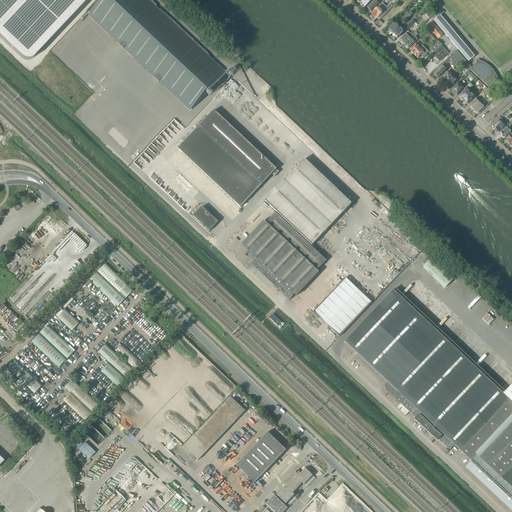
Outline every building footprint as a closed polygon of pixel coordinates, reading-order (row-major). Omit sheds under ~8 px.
[(0,0),(0,38),(19,56),(21,57),(22,58),(22,59),(23,59),(24,60),(25,60),(26,60),(27,60),(28,60),(29,60),(30,60),(31,59),(32,59),(33,58),(34,57),(38,53),(67,22),(79,9),(87,1),(87,0),(0,0)] [(102,0),(90,14),(94,18),(98,22),(120,43),(121,43),(125,47),(124,47),(147,68),(155,76),(156,76),(160,79),(159,80),(190,109),(224,74),(219,69),(184,36),(145,0),(102,0)] [(367,8),(369,10),(368,11),(369,12),(371,12),(377,6),(373,2),(367,8)] [(371,13),(372,14),(372,15),(373,16),(374,16),(376,18),(377,17),(377,18),(384,11),(379,6),(378,7),(371,13)] [(424,14),(426,16),(429,19),(432,16),(434,15),(429,9),(427,11),(424,14)] [(468,62),(474,57),(440,15),(433,21),(468,62)] [(406,27),(408,30),(415,23),(413,20),(408,24),(409,24),(406,27)] [(427,26),(438,39),(443,35),(432,22),(427,26)] [(392,33),(393,34),(399,28),(395,23),(392,26),(388,29),(390,31),(390,32),(390,33),(391,34),(392,34),(392,33)] [(399,28),(393,34),(393,35),(394,36),(395,36),(398,38),(404,32),(399,28)] [(412,33),(410,35),(408,32),(406,33),(400,40),(399,40),(399,41),(401,43),(402,43),(404,44),(410,38),(414,34),(412,33)] [(410,38),(404,44),(406,46),(405,47),(407,48),(408,48),(414,42),(410,38)] [(431,49),(434,52),(441,45),(438,42),(431,49)] [(410,50),(414,54),(420,48),(416,44),(410,50)] [(441,46),(433,53),(432,54),(434,56),(434,58),(435,59),(437,59),(439,62),(448,53),(441,46)] [(420,48),(414,54),(418,58),(421,56),(423,58),(428,53),(426,51),(425,51),(424,52),(420,48)] [(452,55),(457,60),(463,65),(463,66),(468,70),(469,71),(470,70),(472,68),(467,62),(459,54),(456,51),(452,55)] [(451,61),(454,63),(457,60),(452,55),(452,54),(449,57),(452,60),(451,61)] [(472,67),(472,68),(470,70),(489,88),(497,80),(494,77),(496,76),(495,74),(494,73),(493,72),(492,71),(491,69),(490,68),(489,67),(487,66),(486,65),(485,64),(484,63),(482,63),(480,64),(478,61),(477,62),(472,67)] [(443,63),(433,74),(438,78),(448,68),(443,63)] [(468,70),(464,74),(464,75),(466,77),(468,75),(472,80),(475,77),(469,71),(468,70)] [(443,83),(445,84),(452,77),(449,74),(451,73),(449,71),(444,75),(445,75),(441,79),(444,82),(443,83)] [(452,77),(445,84),(447,87),(448,86),(450,87),(453,84),(458,79),(456,77),(454,79),(452,77)] [(451,89),(452,89),(457,95),(463,88),(459,84),(459,83),(459,82),(459,83),(458,82),(451,89)] [(477,86),(482,91),(486,87),(480,82),(477,86)] [(463,100),(470,93),(467,90),(469,88),(470,89),(473,86),(470,83),(464,89),(465,90),(459,96),(461,98),(460,99),(462,100),(463,100)] [(482,91),(487,95),(490,92),(486,87),(482,91)] [(490,92),(487,95),(493,101),(496,97),(490,92)] [(470,93),(463,100),(463,101),(463,102),(464,103),(465,103),(467,104),(474,97),(470,93)] [(473,109),(473,110),(480,103),(477,101),(478,99),(477,98),(469,106),(471,107),(470,108),(472,110),(473,109)] [(480,103),(473,110),(473,111),(474,112),(475,112),(477,114),(485,106),(483,104),(482,106),(480,103)] [(492,128),(494,130),(504,121),(502,120),(503,119),(501,118),(492,126),(493,127),(492,128)] [(504,121),(494,130),(496,132),(497,131),(498,132),(507,124),(506,122),(505,123),(504,121)] [(500,134),(502,136),(501,136),(503,139),(504,138),(504,139),(511,133),(508,130),(509,129),(507,126),(502,130),(503,131),(500,134)] [(265,201),(298,232),(312,246),(325,232),(351,204),(304,159),(265,201)] [(193,216),(209,231),(218,222),(202,207),(193,216)] [(242,245),(253,255),(257,259),(251,265),(289,300),(295,294),(296,296),(318,272),(320,270),(319,269),(326,261),(275,213),(273,216),(269,220),(266,223),(264,221),(242,245)] [(423,267),(445,289),(457,276),(435,255),(423,267)] [(91,256),(85,263),(87,264),(93,258),(91,256)] [(89,280),(117,307),(133,291),(105,264),(89,280)] [(313,312),(339,337),(371,303),(345,278),(313,312)] [(511,384),(505,393),(395,289),(345,342),(388,383),(390,384),(385,389),(400,404),(409,412),(416,418),(414,420),(427,432),(437,441),(438,440),(450,450),(454,445),(471,461),(466,468),(511,511),(511,384)] [(29,317),(16,305),(14,308),(26,320),(29,317)] [(57,317),(71,331),(79,323),(64,309),(57,317)] [(269,318),(278,326),(282,323),(273,314),(269,318)] [(46,329),(67,350),(78,339),(56,318),(46,329)] [(66,360),(39,334),(31,342),(58,368),(66,360)] [(98,352),(125,378),(132,370),(105,344),(98,352)] [(114,352),(134,371),(142,363),(122,344),(114,352)] [(42,386),(15,360),(7,368),(34,394),(42,386)] [(125,379),(108,363),(100,371),(117,387),(125,379)] [(64,387),(70,393),(62,400),(84,421),(99,405),(72,379),(64,387)] [(230,397),(194,435),(183,446),(198,460),(245,411),(230,397)] [(396,408),(405,416),(409,412),(400,404),(396,408)] [(236,465),(237,466),(255,483),(286,450),(277,441),(279,439),(273,434),(271,436),(267,432),(236,465)] [(78,449),(89,459),(95,453),(84,443),(78,449)] [(283,484),(286,487),(285,489),(283,488),(277,495),(286,504),(294,495),(293,493),(302,483),(304,485),(313,476),(305,468),(300,473),(298,472),(297,474),(295,472),(283,484)] [(266,504),(273,511),(283,511),(287,508),(274,496),(266,504)]
